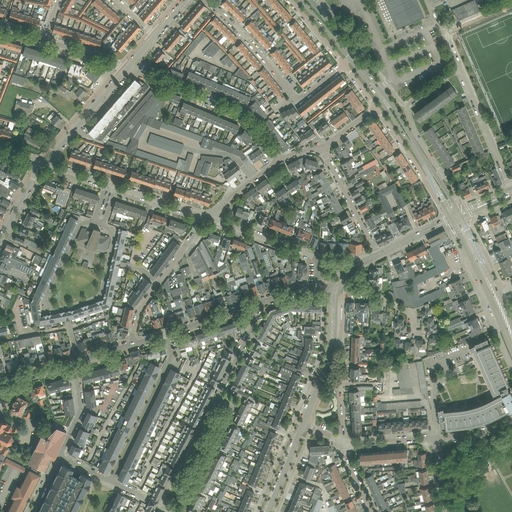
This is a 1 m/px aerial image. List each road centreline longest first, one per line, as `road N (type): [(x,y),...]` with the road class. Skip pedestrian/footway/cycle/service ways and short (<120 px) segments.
road 1 (residential): [(181,511),(231,409),(218,392),(254,323),(248,306)]
road 2 (secondary): [(300,0),(432,180)]
road 3 (secondary): [(438,179),(310,0)]
road 4 (residential): [(344,64),(295,98),(204,0)]
road 5 (residential): [(280,160),(241,110),(127,68)]
road 6 (residential): [(110,481),(171,355),(165,333)]
road 7 (residential): [(438,179),(406,106),(459,67)]
road 8 (residential): [(459,67),(511,190)]
road 9 (residential): [(44,164),(127,68)]
road 10 (residential): [(377,254),(320,147)]
road 11 (residential): [(93,222),(77,228),(46,295),(50,307),(65,307)]
